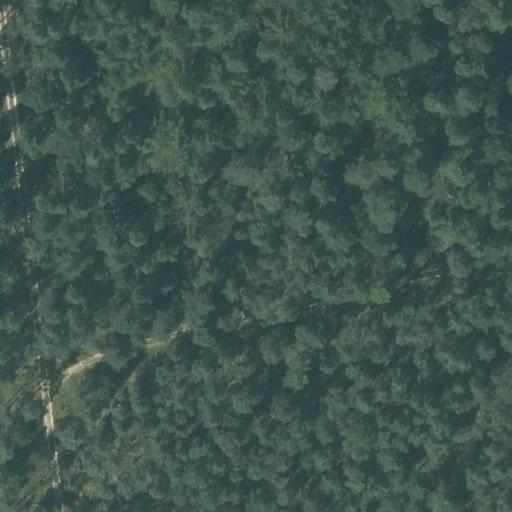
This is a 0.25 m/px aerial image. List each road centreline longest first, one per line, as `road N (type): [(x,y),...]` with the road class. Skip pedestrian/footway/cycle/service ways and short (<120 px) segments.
road 1 (track): [(511,254),(39,364),(0,31)]
road 2 (track): [(55,511),(39,364)]
